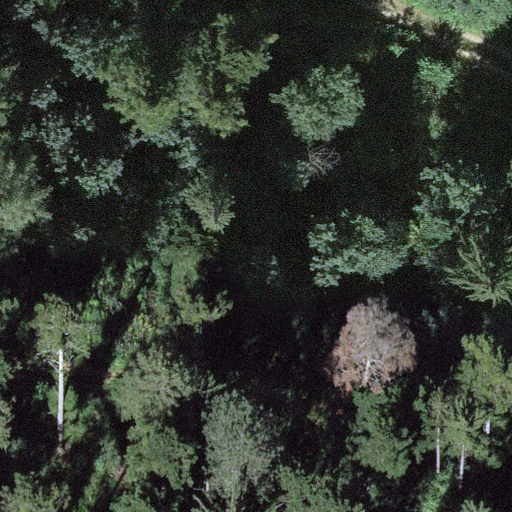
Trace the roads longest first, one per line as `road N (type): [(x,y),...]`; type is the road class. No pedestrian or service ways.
road 1 (track): [(511,471),(0,407)]
road 2 (track): [(511,104),(261,0)]
